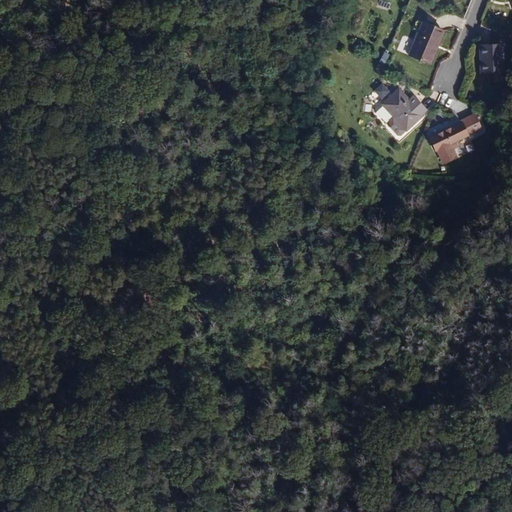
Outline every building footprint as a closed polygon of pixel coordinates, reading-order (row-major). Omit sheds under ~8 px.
[(442,30),(421,22),(408,54),(429,63),(442,30)] [(501,44),(479,45),(480,72),(502,71),(501,44)] [(420,114),(397,88),(380,103),(404,129),(420,114)] [(433,150),(436,149),(442,161),(454,156),(451,148),(456,146),(454,140),(480,127),(474,114),(427,137),(433,150)] [(467,153),(476,151),(473,144),(464,146),(467,153)]
